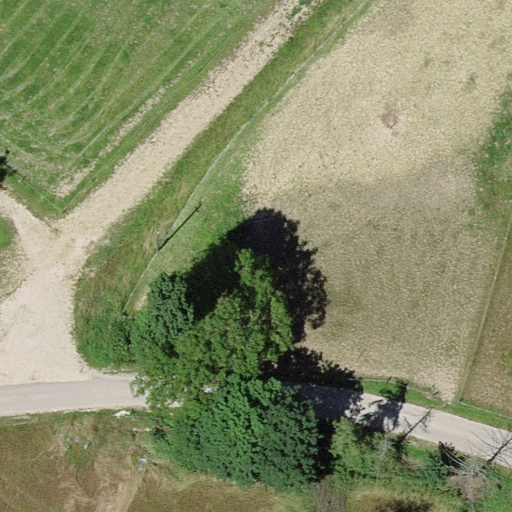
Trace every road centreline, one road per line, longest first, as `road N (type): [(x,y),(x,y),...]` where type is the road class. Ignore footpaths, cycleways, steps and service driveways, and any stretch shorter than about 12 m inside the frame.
road 1 (unclassified): [(0,397),(266,389),(392,410),(511,447)]
road 2 (track): [(0,292),(294,0)]
